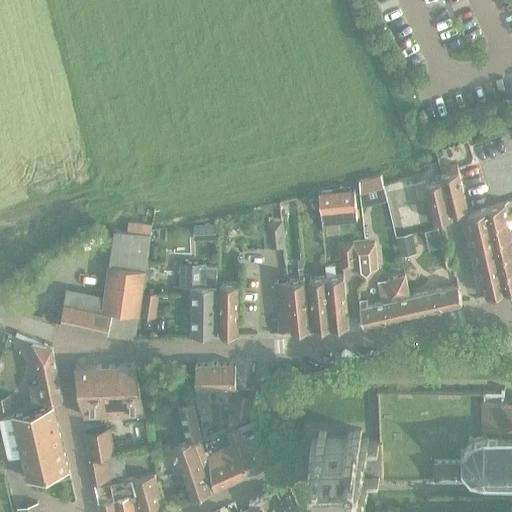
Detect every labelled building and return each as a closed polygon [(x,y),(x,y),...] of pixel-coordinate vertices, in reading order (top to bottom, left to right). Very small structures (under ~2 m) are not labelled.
[(450,171),(440,173),(449,211),(450,211),(466,207),(456,163),(449,165),(450,171)] [(449,211),(440,173),(434,175),(435,180),(425,183),(434,220),(451,217),(450,211),(449,211)] [(354,188),(319,190),(321,211),(355,208),(354,188)] [(467,213),(470,230),(508,218),(511,216),(511,211),(511,209),(507,211),(504,201),(467,213)] [(470,230),(474,246),(511,234),(511,226),(510,227),(508,218),(470,230)] [(267,221),(269,247),(285,246),(283,220),(267,221)] [(103,295),(100,309),(136,315),(149,234),(150,225),(127,221),(126,230),(120,230),(113,228),(113,230),(103,295)] [(193,237),(216,237),(216,222),(194,222),(193,237)] [(396,235),(401,255),(416,252),(412,232),(396,235)] [(478,263),(511,251),(511,235),(511,234),(474,246),(478,263)] [(337,242),(341,267),(353,266),(353,269),(364,278),(365,279),(375,267),(373,242),(352,244),(351,240),(337,242)] [(511,251),(478,263),(481,279),(511,268),(511,251)] [(190,299),(190,332),(213,333),(215,268),(205,268),(205,261),(179,260),(179,285),(191,286),(190,299)] [(333,262),(324,263),(325,271),(334,270),(333,262)] [(511,268),(481,279),(485,295),(511,285),(511,268)] [(326,276),(324,276),(324,277),(325,277),(329,327),(347,325),(342,274),(332,275),(332,272),(326,273),(326,276)] [(402,273),(385,277),(388,294),(405,290),(402,273)] [(273,282),(277,332),(307,329),(303,279),(301,279),(301,275),(294,276),(294,280),(273,282)] [(324,277),(324,276),(307,277),(313,329),(329,327),(325,277),(324,277)] [(218,333),(235,333),(236,282),(218,282),(218,333)] [(456,284),(407,296),(411,312),(460,302),(456,284)] [(141,313),(155,315),(159,290),(144,288),(141,313)] [(63,290),(61,302),(100,309),(103,295),(63,290)] [(411,312),(407,296),(358,306),(362,323),(411,312)] [(100,309),(61,302),(58,324),(105,334),(105,333),(133,337),(136,315),(100,309)] [(32,343),(34,350),(38,374),(39,380),(29,382),(33,402),(50,398),(61,396),(51,347),(32,343)] [(73,363),(73,369),(81,414),(143,412),(136,368),(136,362),(73,363)] [(195,362),(196,386),(197,405),(208,405),(208,386),(235,386),(235,362),(195,362)] [(467,438),(469,440),(463,448),(459,448),(458,450),(461,452),(461,460),(432,460),(432,477),(429,477),(429,481),(432,481),(432,479),(455,479),(467,478),(472,478),(473,478),(483,479),(483,483),(487,484),(487,480),(498,480),(498,484),(502,484),(502,480),(511,480),(511,396),(503,397),(503,394),(504,394),(503,393),(504,393),(504,386),(501,386),(501,390),(483,390),(483,399),(481,399),(481,428),(482,428),(482,430),(482,434),(471,437),(469,436),(467,438)] [(230,411),(228,426),(243,420),(244,414),(246,414),(246,413),(250,391),(238,389),(234,412),(230,411)] [(8,394),(0,395),(0,406),(9,406),(8,394)] [(194,402),(178,405),(187,440),(198,437),(202,436),(194,402)] [(12,412),(17,437),(57,428),(51,403),(12,412)] [(242,424),(232,429),(251,471),(267,464),(253,434),(243,439),(239,430),(244,428),(242,424)] [(108,426),(85,430),(89,457),(113,453),(108,426)] [(57,428),(17,437),(27,477),(67,467),(57,428)] [(231,444),(222,448),(234,479),(251,471),(232,429),(226,431),(231,444)] [(317,438),(310,438),(310,440),(310,446),(318,445),(318,473),(311,473),(311,478),(311,481),(319,481),(319,488),(326,488),(326,481),(354,480),(354,487),(361,487),(361,480),(368,480),(368,475),(382,475),(381,440),(379,440),(367,441),(367,437),(361,437),(360,430),(353,430),(353,437),(325,438),(325,431),(317,431),(317,438)] [(187,440),(165,447),(172,466),(180,464),(191,498),(213,488),(207,451),(206,450),(203,451),(198,437),(187,440)] [(210,450),(207,451),(213,488),(234,479),(222,448),(212,453),(210,450)] [(92,482),(109,478),(124,476),(119,452),(87,458),(92,482)] [(131,477),(139,511),(156,511),(163,509),(153,472),(131,477)] [(109,478),(111,488),(116,511),(137,511),(133,492),(129,476),(124,476),(109,478)] [(116,511),(111,488),(94,491),(98,511),(116,511)] [(283,511),(273,489),(248,501),(249,504),(239,509),(240,511),(283,511)] [(39,511),(36,501),(17,506),(18,511),(39,511)]
